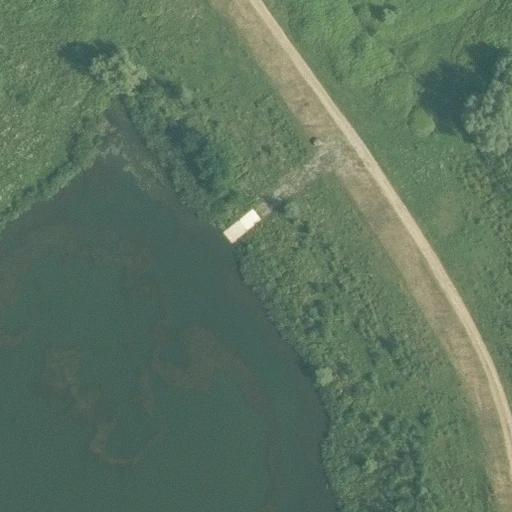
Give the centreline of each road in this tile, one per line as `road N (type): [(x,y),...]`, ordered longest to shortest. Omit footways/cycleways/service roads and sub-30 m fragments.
road 1 (track): [(511,507),(498,446),(407,250),(231,0)]
road 2 (track): [(339,150),(227,241)]
